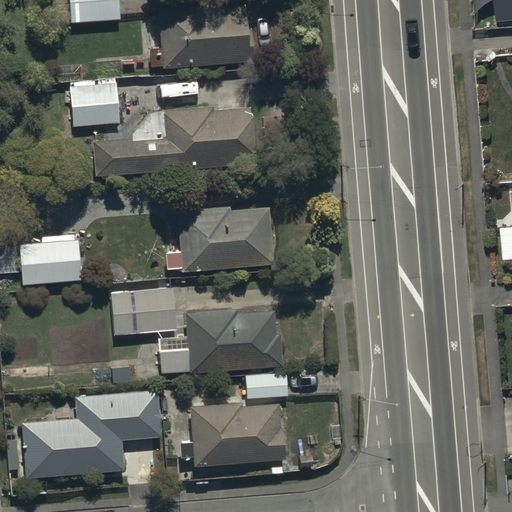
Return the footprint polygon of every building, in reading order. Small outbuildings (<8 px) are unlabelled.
[(68,0),(70,22),(119,19),(118,0),(68,0)] [(511,0),(497,0),(499,21),(511,20),(511,0)] [(162,65),(162,67),(254,61),(253,42),(248,42),(245,7),(208,9),(207,4),(160,7),(163,48),(151,49),(152,65),(162,65)] [(69,81),(72,125),(119,122),(115,77),(69,81)] [(92,143),(94,174),(257,163),(253,107),(211,110),(211,104),(165,107),(167,138),(92,143)] [(297,114),(264,115),(265,144),(298,143),(297,114)] [(182,267),(182,272),(273,264),(268,207),(229,210),(228,205),(177,210),(181,250),(166,252),(168,268),(182,267)] [(511,223),(501,225),(504,258),(511,257),(511,223)] [(78,240),(18,245),(21,285),(81,280),(78,240)] [(172,286),(111,290),(113,333),(175,330),(172,286)] [(158,338),(161,374),(282,365),(280,335),(275,336),(274,312),(234,315),(233,310),(186,313),(188,336),(158,338)] [(288,371),(244,374),(246,398),(290,396),(288,371)] [(24,422),(28,478),(124,471),(122,440),(163,437),(160,390),(75,397),(77,418),(24,422)] [(195,467),(197,466),(287,459),(284,426),(282,426),(280,404),(242,407),(242,402),(190,406),(195,467)]
